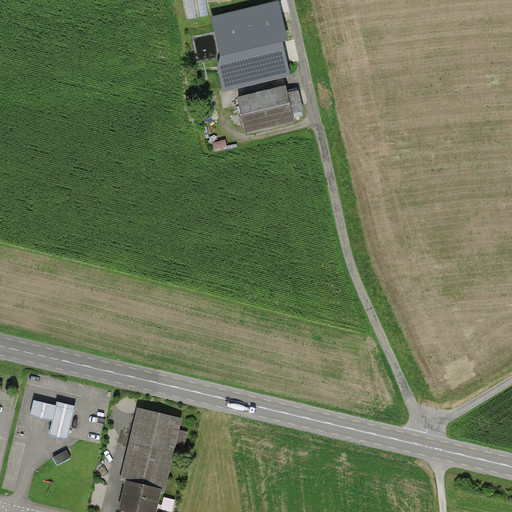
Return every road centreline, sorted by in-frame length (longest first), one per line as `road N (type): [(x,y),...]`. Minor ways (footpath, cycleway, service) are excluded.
road 1 (primary): [(0,345),(511,467)]
road 2 (track): [(423,446),(429,422),(407,397),(350,264),(289,0)]
